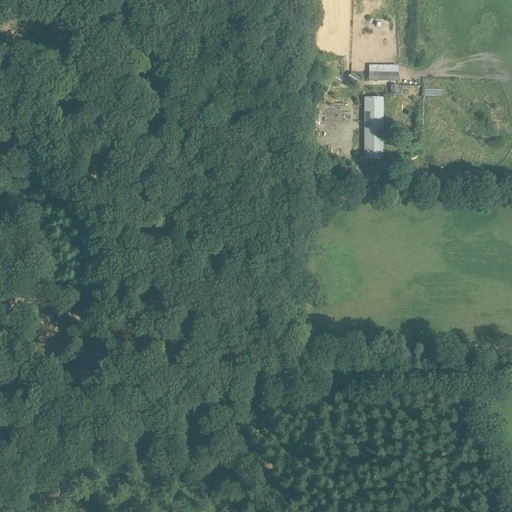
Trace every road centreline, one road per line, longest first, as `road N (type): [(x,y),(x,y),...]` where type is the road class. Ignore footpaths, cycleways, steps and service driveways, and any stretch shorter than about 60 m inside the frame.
road 1 (track): [(158,0),(236,404)]
road 2 (track): [(236,404),(511,370)]
road 3 (track): [(0,389),(226,409)]
